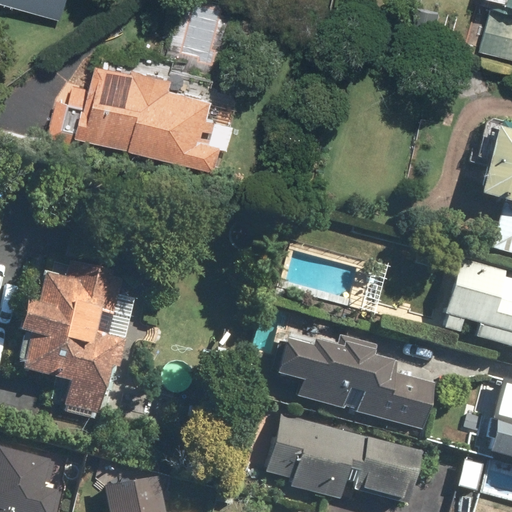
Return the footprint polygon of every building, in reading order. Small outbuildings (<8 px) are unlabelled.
[(75,0),(17,0),(71,15),(75,0)] [(511,9),(488,3),(476,50),(511,59),(511,9)] [(95,76),(70,68),(55,112),(220,167),(236,119),(213,111),(221,88),(105,48),(95,76)] [(511,125),(497,122),(480,188),(511,196),(500,243),(511,246),(511,125)] [(46,297),(31,295),(22,359),(70,367),(65,397),(106,404),(116,335),(100,332),(104,304),(116,306),(123,262),(70,254),(68,268),(51,265),(46,297)] [(509,272),(461,260),(446,324),(511,340),(511,290),(505,289),(509,272)] [(430,396),(301,356),(291,388),(420,427),(430,396)] [(511,375),(503,374),(486,445),(511,451),(511,375)] [(425,444),(283,408),(266,475),(408,511),(425,444)] [(45,511),(55,455),(0,445),(0,511),(45,511)] [(166,511),(155,470),(111,482),(118,507),(102,511),(166,511)] [(473,511),(481,483),(429,470),(417,511),(473,511)]
